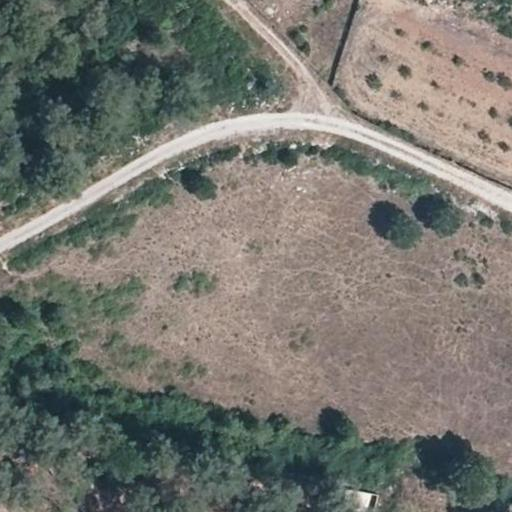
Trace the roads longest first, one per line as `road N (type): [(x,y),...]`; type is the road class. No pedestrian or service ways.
road 1 (unclassified): [(0,245),(216,133),(274,124),(378,138),(511,197)]
road 2 (track): [(215,0),(378,138)]
